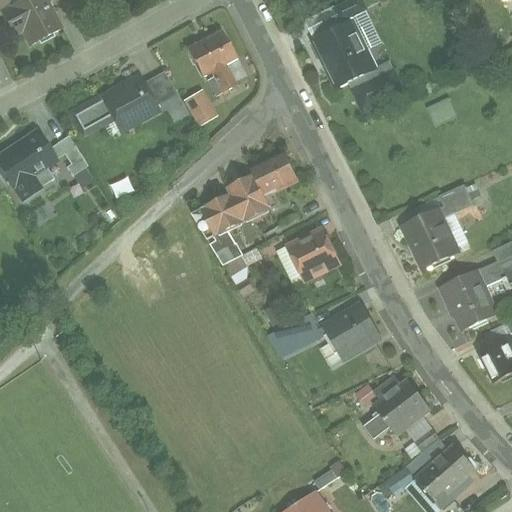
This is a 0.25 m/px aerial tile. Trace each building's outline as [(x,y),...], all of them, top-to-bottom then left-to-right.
[(28,50),(63,35),(48,0),(20,0),(21,3),(0,12),(0,24),(7,41),(21,35),(28,50)] [(346,11),(311,27),(334,75),(369,59),(346,11)] [(237,66),(221,35),(186,53),(202,84),(212,79),(222,99),(238,91),(227,71),(237,66)] [(163,75),(144,85),(157,109),(176,99),(163,75)] [(139,76),(65,115),(81,144),(113,127),(119,138),(160,115),(157,109),(144,85),(139,76)] [(202,94),(183,105),(198,132),(217,122),(202,94)] [(432,126),(454,117),(446,99),(424,108),(432,126)] [(48,154),(35,134),(0,157),(0,173),(23,208),(45,193),(35,178),(55,165),(48,154)] [(68,140),(48,154),(55,165),(64,160),(70,168),(67,170),(73,179),(87,170),(68,140)] [(293,171),(282,149),(250,164),(251,168),(261,187),(293,171)] [(216,194),(201,201),(213,225),(266,199),(261,187),(251,168),(239,174),(227,179),(231,187),(216,194)] [(436,203),(404,217),(422,257),(453,243),(436,203)] [(323,231),(288,248),(306,284),(341,267),(323,231)] [(225,233),(206,243),(225,278),(244,268),(225,233)] [(473,264),(439,279),(457,320),(492,305),(473,264)] [(362,306),(324,328),(343,361),(381,340),(362,306)] [(511,352),(501,331),(478,343),(493,371),(511,361),(511,352)] [(426,404),(404,372),(398,376),(392,368),(373,381),(378,390),(373,393),(395,425),(426,404)] [(453,442),(418,471),(438,494),(473,465),(453,442)] [(315,489),(345,473),(340,463),(310,479),(315,489)] [(328,511),(311,487),(277,511),(328,511)]
